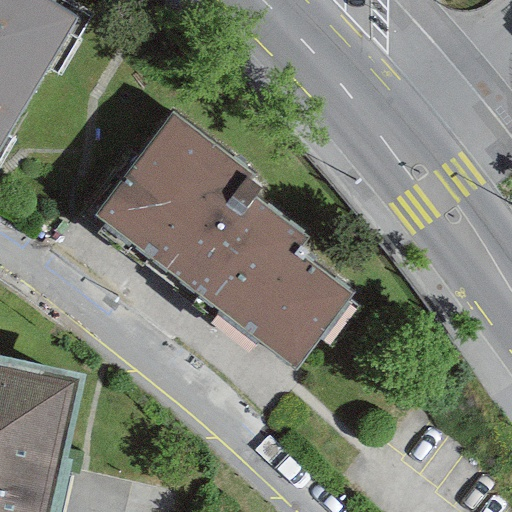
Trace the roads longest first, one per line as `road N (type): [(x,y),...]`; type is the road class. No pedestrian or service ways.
road 1 (residential): [(0,249),(267,456),(323,511)]
road 2 (secondary): [(511,273),(398,126),(280,0)]
